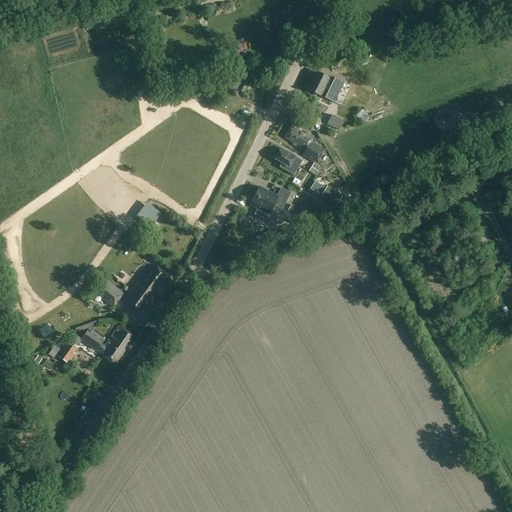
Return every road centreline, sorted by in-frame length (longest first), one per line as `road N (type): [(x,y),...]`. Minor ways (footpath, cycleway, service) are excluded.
road 1 (unclassified): [(32,511),(173,305),(286,84)]
road 2 (track): [(187,281),(463,157)]
road 3 (unclassified): [(286,84),(363,203)]
